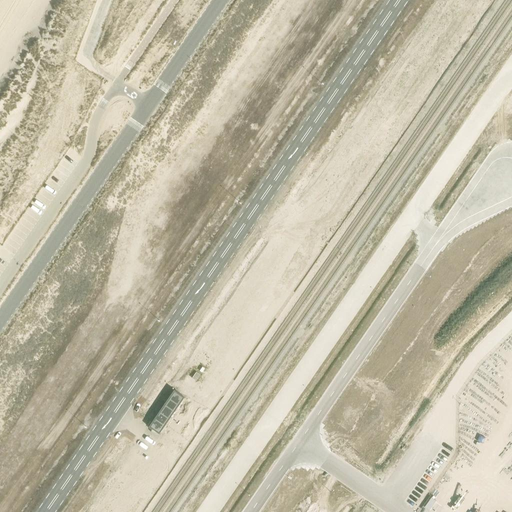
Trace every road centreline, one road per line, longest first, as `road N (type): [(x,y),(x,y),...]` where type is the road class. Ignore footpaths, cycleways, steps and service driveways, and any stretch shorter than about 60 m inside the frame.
road 1 (secondary): [(399,0),(46,511)]
road 2 (unclassified): [(250,511),(511,134)]
road 3 (unclassified): [(146,106),(115,84),(95,120),(87,160),(0,289)]
road 4 (unclassified): [(146,106),(0,321)]
road 5 (unclassified): [(220,0),(146,106)]
